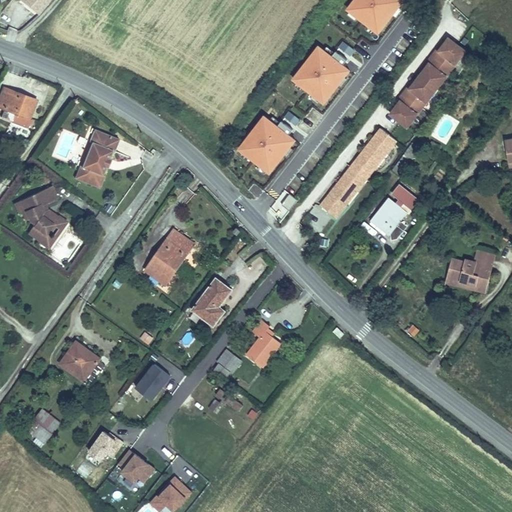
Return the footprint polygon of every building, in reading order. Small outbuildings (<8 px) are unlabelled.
[(21,0),(21,1),(38,14),(46,4),(44,2),(45,0),(21,0)] [(356,0),(348,11),(378,34),(404,1),(402,0),(356,0)] [(408,127),(451,70),(466,51),(449,38),(445,44),(440,50),(434,57),(430,63),(424,70),(415,82),(410,88),(405,95),(395,108),(390,114),(408,127)] [(440,50),(445,44),(442,42),(432,55),(434,57),(440,50)] [(292,83),(321,106),(347,73),(317,50),(292,83)] [(430,63),(434,57),(432,55),(422,68),(424,70),(430,63)] [(410,88),(415,82),(413,80),(403,93),(405,95),(410,88)] [(36,100),(4,87),(0,98),(0,107),(4,109),(2,116),(12,120),(12,121),(29,127),(29,126),(34,128),(36,121),(29,118),(36,100)] [(405,95),(403,93),(393,106),(395,108),(405,95)] [(238,151),(268,175),(294,142),(264,118),(238,151)] [(372,172),(397,140),(381,128),(371,142),(374,144),(370,149),(367,146),(356,160),(372,172)] [(95,143),(100,131),(94,129),(89,141),(91,142),(92,141),(95,143)] [(84,168),(79,180),(99,188),(104,175),(102,174),(105,167),(107,168),(111,159),(109,158),(112,150),(114,151),(119,139),(100,131),(95,143),(92,141),(91,142),(82,166),(82,167),(84,168)] [(398,176),(415,154),(408,150),(392,171),(398,176)] [(372,172),(356,160),(351,167),(366,179),(372,172)] [(75,178),(79,180),(84,168),(82,167),(82,166),(80,165),(75,178)] [(366,179),(351,167),(346,173),(361,186),(366,179)] [(336,217),(361,186),(346,173),(335,187),(338,189),(334,194),(332,192),(321,205),(336,217)] [(400,220),(410,207),(411,208),(418,200),(400,185),(393,194),(401,199),(396,204),(389,199),(374,218),(389,231),(388,232),(391,234),(391,240),(397,239),(404,231),(401,228),(404,223),(400,220)] [(58,217),(58,216),(48,210),(47,210),(43,212),(40,206),(44,204),(56,198),(51,186),(15,203),(20,213),(23,212),(26,220),(29,219),(31,222),(34,225),(28,233),(40,242),(46,234),(49,236),(56,226),(53,224),(58,217)] [(286,216),(297,199),(285,191),(274,208),(286,216)] [(67,222),(58,215),(58,216),(58,217),(53,224),(56,226),(49,236),(46,234),(40,242),(39,242),(48,248),(67,222)] [(389,231),(374,218),(371,221),(390,236),(391,234),(388,232),(389,231)] [(194,244),(174,229),(146,270),(166,284),(194,244)] [(492,270),(496,255),(477,250),(474,261),(474,262),(475,262),(475,263),(476,263),(476,264),(476,265),(492,270)] [(476,284),(477,284),(477,282),(488,285),(492,270),(476,265),(476,264),(476,263),(475,263),(475,262),(474,262),(474,261),(465,259),(465,262),(452,259),(447,279),(460,283),(461,280),(476,284)] [(219,307),(220,306),(231,290),(217,279),(194,309),(215,324),(222,314),(215,309),(218,306),(219,307)] [(486,293),(488,285),(477,282),(477,284),(477,285),(476,284),(461,280),(460,283),(447,279),(446,283),(486,293)] [(218,306),(215,309),(222,314),(225,310),(220,306),(219,307),(218,306)] [(266,331),(268,328),(270,326),(262,320),(253,331),(261,337),(247,355),(263,367),(282,343),(272,336),(266,331)] [(406,331),(413,337),(419,331),(412,325),(406,331)] [(77,342),(75,345),(90,355),(92,352),(77,342)] [(90,355),(75,345),(61,363),(91,385),(105,365),(99,361),(100,359),(92,352),(90,355)] [(242,361),(227,349),(218,362),(232,373),(242,361)] [(219,363),(212,372),(224,381),(230,373),(219,363)] [(138,387),(152,398),(167,379),(152,367),(138,387)] [(113,407),(118,412),(126,403),(121,399),(113,407)] [(255,418),(259,409),(235,400),(232,410),(255,418)] [(61,423),(43,409),(27,429),(45,443),(61,423)] [(114,457),(124,443),(117,438),(116,440),(108,434),(104,431),(89,452),(102,461),(107,453),(114,457)] [(155,469),(129,449),(118,464),(125,469),(122,472),(135,482),(139,477),(145,482),(155,469)] [(165,488),(151,502),(160,511),(167,504),(174,510),(192,492),(176,477),(170,483),(171,484),(167,489),(165,488)]
